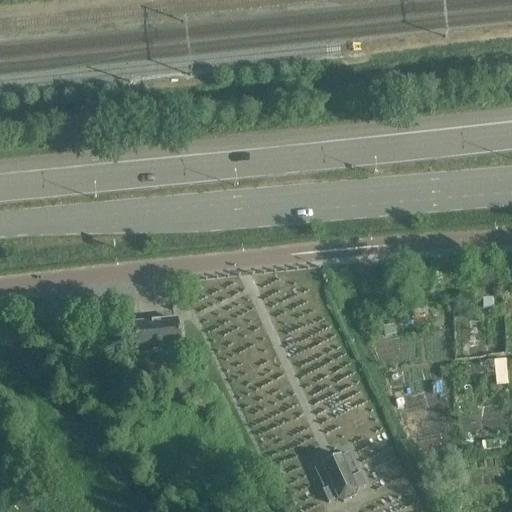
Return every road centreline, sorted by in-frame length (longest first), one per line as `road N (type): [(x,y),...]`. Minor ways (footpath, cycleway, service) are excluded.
road 1 (secondary): [(511,127),(0,181)]
road 2 (secondary): [(0,224),(511,184)]
road 3 (unclassified): [(0,287),(276,253)]
